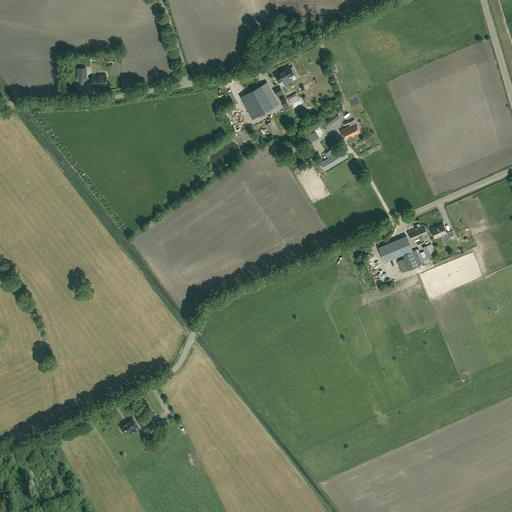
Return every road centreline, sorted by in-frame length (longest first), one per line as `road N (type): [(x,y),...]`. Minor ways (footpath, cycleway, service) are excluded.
road 1 (unclassified): [(0,457),(166,377),(216,301),(511,169)]
road 2 (unclassified): [(0,105),(105,100),(229,78),(403,0)]
